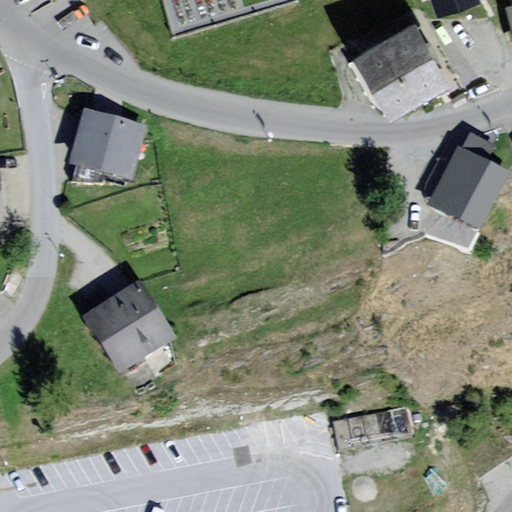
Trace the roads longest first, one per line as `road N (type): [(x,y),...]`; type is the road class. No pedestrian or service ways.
road 1 (residential): [(511,103),(428,128),(369,132),(275,120),(142,91),(69,64),(17,32)]
road 2 (residential): [(0,355),(33,320),(50,214),(17,32)]
